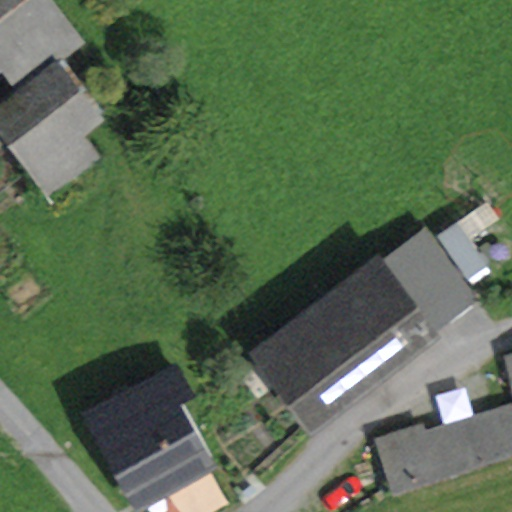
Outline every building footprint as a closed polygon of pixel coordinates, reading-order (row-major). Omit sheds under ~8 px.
[(0,73),(7,68),(62,27),(41,0),(28,0),(0,21),(0,73)] [(0,0),(0,21),(28,0),(0,0)] [(21,87),(76,46),(62,27),(7,68),(21,87)] [(60,68),(0,113),(0,123),(49,187),(92,154),(76,133),(97,117),(60,68)] [(263,353),(313,420),(473,300),(422,233),(263,353)] [(212,461),(181,402),(190,397),(181,379),(157,391),(151,380),(91,411),(137,499),(212,461)] [(423,426),(380,440),(397,493),(511,455),(511,406),(425,435),(423,426)]
